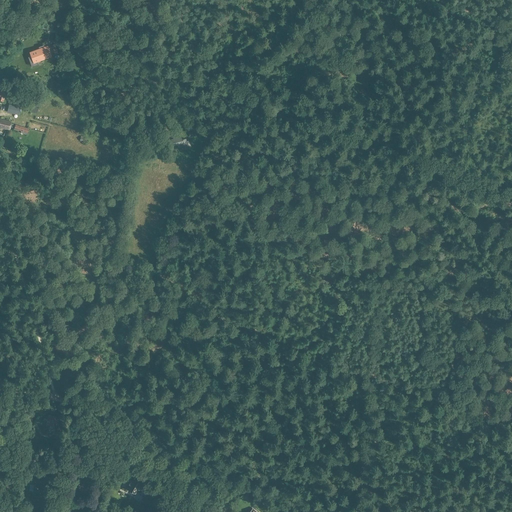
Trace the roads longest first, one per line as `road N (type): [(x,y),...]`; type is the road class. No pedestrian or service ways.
road 1 (track): [(0,145),(53,178),(133,285),(511,429)]
road 2 (track): [(0,12),(511,201)]
road 3 (track): [(397,0),(382,37),(392,135),(367,511)]
road 4 (track): [(0,203),(52,397)]
road 5 (track): [(52,397),(95,409),(200,479)]
